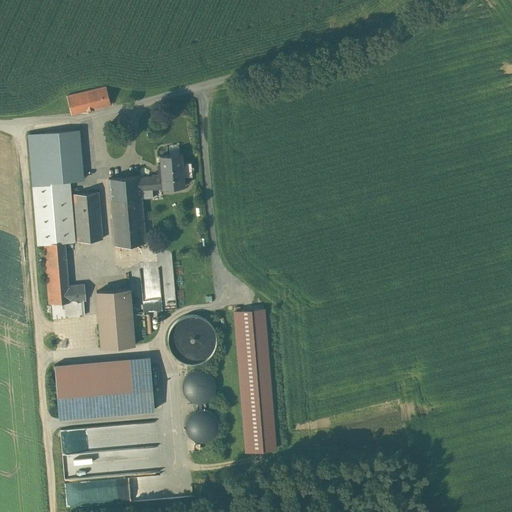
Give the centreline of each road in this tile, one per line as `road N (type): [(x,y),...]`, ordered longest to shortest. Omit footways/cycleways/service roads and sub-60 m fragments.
road 1 (unclassified): [(417,0),(341,47),(93,116),(0,123)]
road 2 (track): [(55,511),(20,123)]
